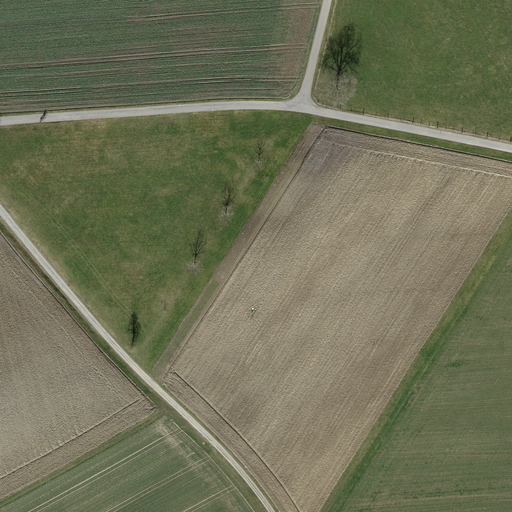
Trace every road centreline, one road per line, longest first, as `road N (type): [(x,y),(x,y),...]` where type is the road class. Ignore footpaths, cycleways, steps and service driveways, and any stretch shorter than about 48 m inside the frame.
road 1 (track): [(511,149),(301,106),(0,119)]
road 2 (track): [(271,511),(204,431),(94,325),(0,204)]
